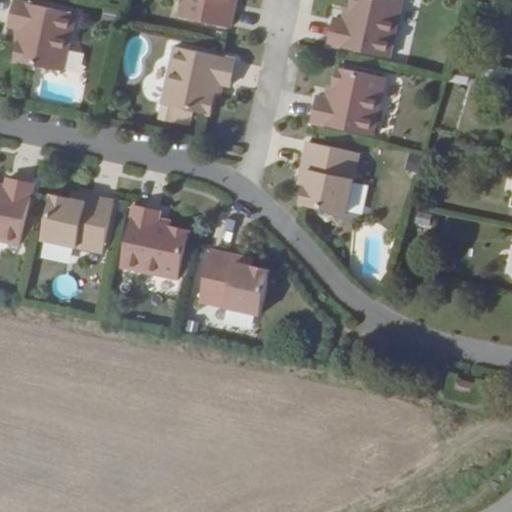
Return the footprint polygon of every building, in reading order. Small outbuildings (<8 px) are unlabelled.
[(68,73),(81,12),(18,0),(17,0),(12,28),(22,28),(20,42),(22,42),(18,62),(68,73)] [(189,0),(187,16),(239,27),(243,0),(189,0)] [(357,0),(356,11),(352,11),(344,8),(340,36),(401,48),(411,0),(357,0)] [(244,59),(182,47),(170,106),(220,116),(224,97),(226,98),(228,85),(240,85),(244,59)] [(339,90),(336,89),(328,87),(324,114),(385,127),(397,69),(348,58),(344,77),(342,77),(339,90)] [(152,69),(143,97),(155,101),(164,73),(152,69)] [(320,168),(317,178),(313,197),(358,205),(371,145),(319,133),(312,167),(320,168)] [(310,177),(317,178),(320,168),(312,167),(310,177)] [(38,189),(12,182),(9,193),(0,191),(0,244),(23,250),(38,189)] [(87,205),(88,199),(77,196),(76,202),(87,205)] [(121,205),(88,199),(87,205),(76,202),(57,199),(47,245),(111,257),(121,205)] [(166,227),(167,216),(140,211),(129,273),(189,285),(198,235),(178,231),(178,228),(166,227)] [(252,269),(253,262),(220,255),(209,308),(271,320),(281,274),(263,271),(252,269)] [(263,264),(253,262),(252,269),(263,271),(263,264)] [(454,397),(478,402),(483,384),(459,378),(454,397)]
